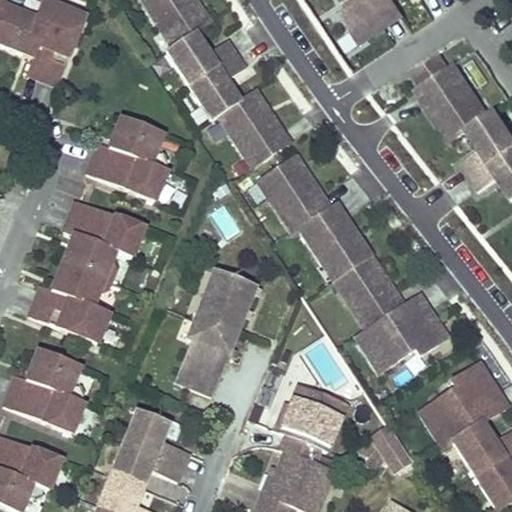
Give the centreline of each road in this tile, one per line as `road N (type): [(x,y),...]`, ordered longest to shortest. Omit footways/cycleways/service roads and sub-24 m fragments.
road 1 (residential): [(511,323),(343,95)]
road 2 (residential): [(0,302),(50,177),(48,137),(25,111),(0,101)]
road 3 (residential): [(343,95),(465,18)]
